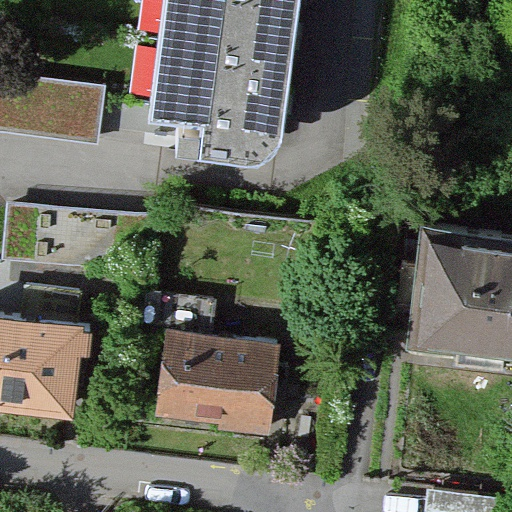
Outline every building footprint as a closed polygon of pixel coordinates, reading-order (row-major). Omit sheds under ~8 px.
[(294,0),(163,0),(151,90),(205,97),(200,132),(275,142),(294,0)] [(511,188),(433,183),(426,299),(511,304),(511,188)] [(81,279),(0,272),(0,378),(73,385),(81,279)] [(294,310),(173,295),(159,408),(280,423),(294,310)] [(427,481),(426,511),(489,511),(491,483),(427,481)]
